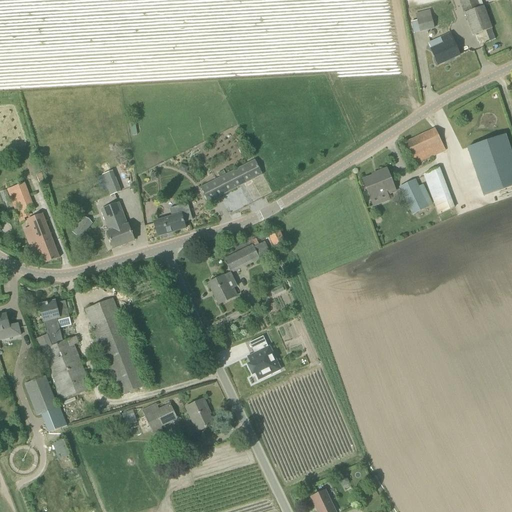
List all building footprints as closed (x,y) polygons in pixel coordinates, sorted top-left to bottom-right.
[(484,0),(459,0),(465,13),(480,8),(483,6),(486,5),(484,0)] [(483,6),(480,8),(465,13),(473,36),(492,29),(483,6)] [(431,17),(417,20),(420,32),(434,28),(431,17)] [(431,50),(438,65),(459,55),(450,33),(439,38),(443,44),(431,50)] [(404,143),(409,152),(415,165),(445,151),(434,129),(404,143)] [(511,186),(511,154),(505,136),(467,149),(484,196),(511,186)] [(201,188),(208,202),(262,175),(255,160),(201,188)] [(378,174),(363,180),(370,198),(386,192),(387,195),(395,191),(387,169),(378,173),(378,174)] [(440,170),(423,177),(438,216),(455,209),(440,170)] [(115,179),(112,172),(103,175),(106,183),(115,179)] [(428,207),(415,180),(399,188),(412,215),(428,207)] [(28,209),(34,207),(25,183),(7,189),(19,221),(31,217),(28,209)] [(107,233),(113,249),(134,241),(128,225),(126,225),(124,219),(119,203),(101,210),(107,225),(108,225),(110,232),(107,233)] [(157,237),(186,228),(184,222),(192,220),(188,204),(170,209),(172,217),(153,222),(157,237)] [(27,221),(30,228),(39,250),(44,264),(59,258),(43,214),(37,217),(27,221)] [(88,229),(80,223),(72,233),(80,239),(88,229)] [(285,244),(279,232),(269,237),(275,249),(285,244)] [(224,259),(231,272),(231,273),(260,259),(253,245),(224,259)] [(237,296),(233,289),(237,287),(231,273),(231,272),(223,276),(208,283),(219,305),(237,296)] [(113,299),(112,299),(86,309),(120,396),(147,385),(113,299)] [(69,315),(65,301),(56,304),(55,302),(40,306),(44,321),(57,318),(57,321),(64,319),(63,317),(69,315)] [(9,326),(6,314),(0,315),(0,340),(20,335),(17,324),(9,326)] [(76,337),(71,339),(51,347),(47,335),(35,340),(40,351),(42,350),(62,400),(91,389),(74,345),(79,343),(76,337)] [(269,346),(268,347),(254,353),(247,357),(248,358),(249,358),(251,362),(247,364),(252,375),(255,373),(258,379),(265,376),(262,370),(277,363),(269,346)] [(25,385),(36,416),(58,408),(46,377),(25,385)] [(197,432),(213,425),(207,410),(208,409),(203,400),(186,408),(197,432)] [(170,404),(159,409),(156,403),(142,410),(145,416),(144,416),(154,435),(163,431),(161,427),(177,419),(170,404)] [(127,423),(136,421),(133,410),(124,413),(127,423)] [(54,444),(60,458),(69,455),(64,440),(54,444)] [(317,511),(335,511),(325,491),(311,498),(317,511)]
